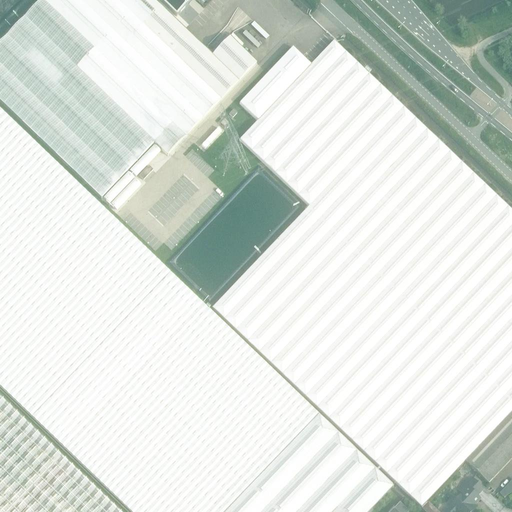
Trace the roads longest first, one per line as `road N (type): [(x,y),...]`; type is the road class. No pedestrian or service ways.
road 1 (secondary): [(355,0),(511,137)]
road 2 (unclassified): [(471,137),(331,6)]
road 3 (unknown): [(331,6),(194,133)]
road 4 (secondary): [(511,113),(393,0)]
